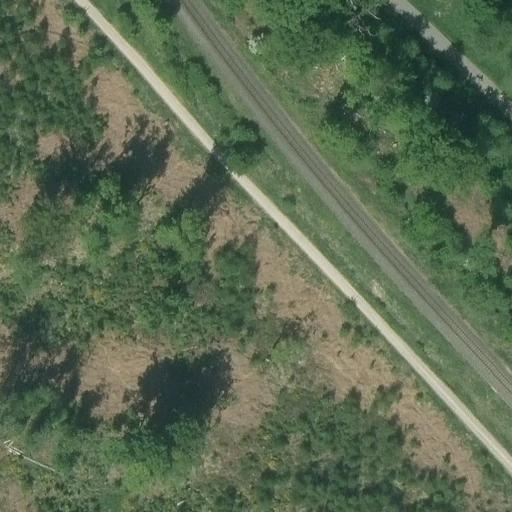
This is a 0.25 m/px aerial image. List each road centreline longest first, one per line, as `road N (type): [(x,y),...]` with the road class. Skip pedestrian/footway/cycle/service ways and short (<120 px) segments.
road 1 (track): [(98,0),(511,458)]
road 2 (unknown): [(123,0),(511,438)]
road 3 (unclassified): [(393,0),(511,109)]
